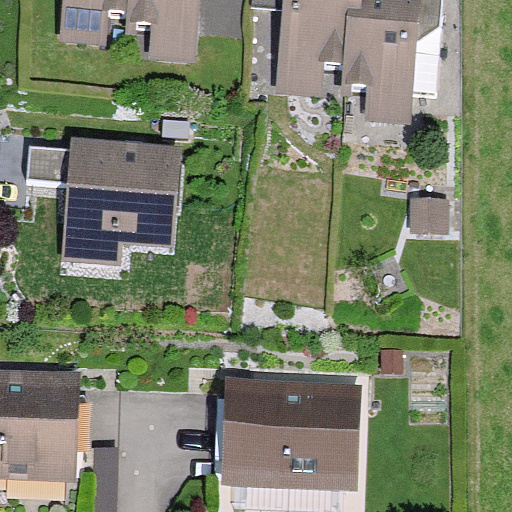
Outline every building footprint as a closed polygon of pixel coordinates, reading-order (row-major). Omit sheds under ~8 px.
[(147,47),(148,0),(80,0),(79,45),(147,47)] [(148,0),(147,47),(146,73),(210,75),(211,0),(148,0)] [(368,108),(374,0),(302,0),(297,104),(368,108)] [(374,0),(368,108),(368,124),(422,127),(428,0),(374,0)] [(182,260),(189,161),(83,154),(75,275),(132,279),(134,257),(182,260)] [(455,212),(421,211),(420,241),(455,242),(455,212)] [(94,388),(0,380),(0,487),(86,495),(94,388)] [(368,404),(239,404),(239,495),(368,494),(368,404)]
